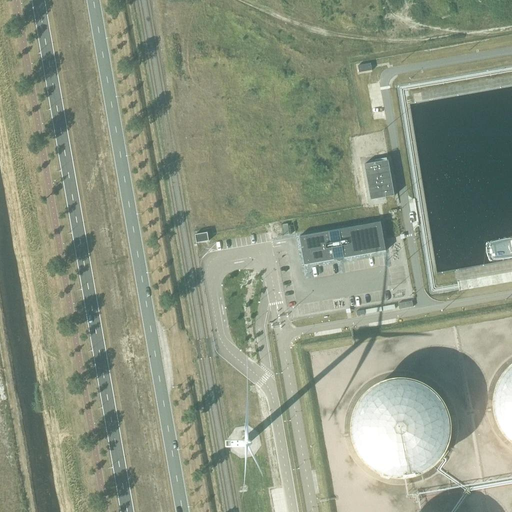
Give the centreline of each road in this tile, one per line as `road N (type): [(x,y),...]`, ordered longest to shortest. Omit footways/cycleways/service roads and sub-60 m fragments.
road 1 (primary): [(37,0),(128,511)]
road 2 (primary): [(182,511),(93,0)]
road 3 (unknown): [(419,309),(380,73),(393,62),(511,41)]
road 4 (unclassified): [(264,250),(214,259),(208,272),(221,348),(274,392),(294,511)]
